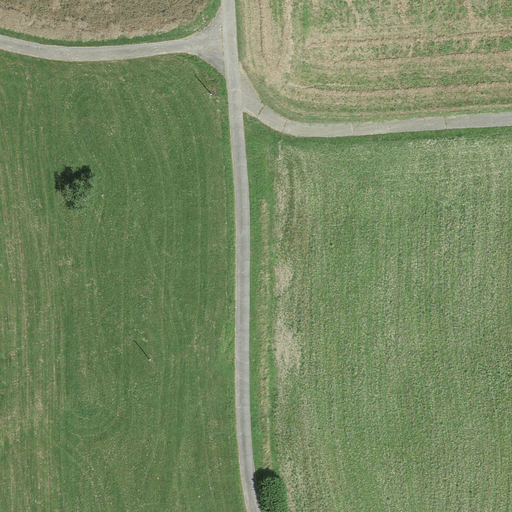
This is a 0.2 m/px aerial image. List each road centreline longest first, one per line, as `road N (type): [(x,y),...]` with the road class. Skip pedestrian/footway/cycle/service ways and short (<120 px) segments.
road 1 (track): [(230,74),(240,441),(253,511)]
road 2 (track): [(230,74),(267,114),(303,126),(511,117)]
road 3 (track): [(0,37),(86,53),(228,39)]
